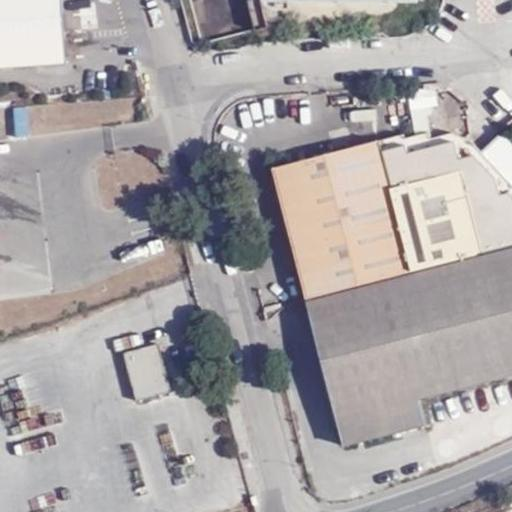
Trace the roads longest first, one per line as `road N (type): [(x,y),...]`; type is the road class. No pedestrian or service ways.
road 1 (residential): [(287,511),(148,0)]
road 2 (tertiary): [(394,511),(511,467)]
